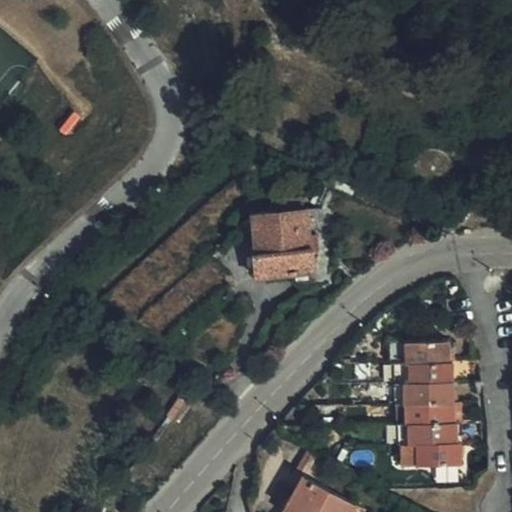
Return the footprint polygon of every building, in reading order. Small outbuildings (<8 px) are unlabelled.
[(447,155),(442,151),(444,146),(440,144),(436,151),(431,151),(424,153),(418,160),(416,167),(417,174),(421,181),(426,186),(433,187),(440,187),(446,182),(451,176),(452,169),(450,161),(447,155)] [(327,286),(321,209),(255,215),(258,253),(257,253),(259,277),(316,272),(317,286),(327,286)] [(405,466),(463,465),(462,444),(458,443),(458,423),(456,423),(454,363),(451,363),(450,342),(392,343),(393,364),(396,364),(398,425),(401,425),(401,445),(405,444),(405,466)] [(307,451),(296,472),(305,477),(297,492),(287,509),(292,511),(354,511),(358,505),(338,494),(346,479),(331,471),(333,466),(307,451)] [(305,477),(296,472),(288,486),(297,492),(305,477)]
